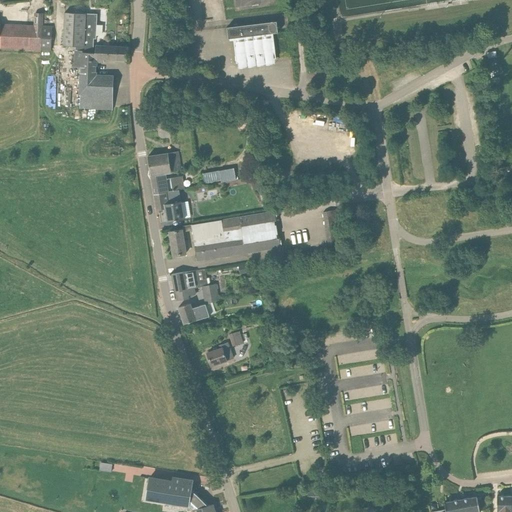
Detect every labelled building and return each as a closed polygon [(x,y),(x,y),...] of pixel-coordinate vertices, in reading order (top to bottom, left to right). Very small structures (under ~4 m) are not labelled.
[(75,46),(75,50),(92,51),(93,38),(96,39),(97,14),(86,13),(65,12),(63,45),(75,46)] [(42,26),(42,24),(42,14),(35,13),(34,25),(0,23),(0,47),(40,50),(51,50),(52,26),(42,26)] [(278,33),(277,21),(227,27),(228,38),(234,38),(236,62),(255,60),(276,58),(273,33),(278,33)] [(127,48),(118,47),(96,45),(95,51),(95,57),(95,62),(96,62),(104,62),(104,58),(127,59),(127,48)] [(92,51),(75,50),(74,50),(73,66),(82,67),(81,94),(80,108),(112,109),(113,77),(95,76),(96,62),(95,62),(95,57),(95,51),(92,51)] [(165,172),(181,169),(178,152),(158,155),(148,157),(151,174),(165,172)] [(233,169),(203,173),(205,182),(221,180),(222,182),(235,180),(233,169)] [(166,179),(165,172),(151,174),(154,194),(166,192),(168,191),(184,189),(182,176),(166,179)] [(251,178),(252,187),(266,184),(264,175),(251,178)] [(178,220),(183,219),(180,201),(168,203),(166,192),(154,194),(157,210),(166,209),(168,222),(178,220)] [(328,250),(342,248),(336,210),(322,212),(328,250)] [(194,230),(193,231),(198,261),(280,248),(274,211),(193,224),(194,230)] [(183,232),(185,231),(184,226),(183,226),(183,230),(169,232),(173,255),(183,254),(186,253),(183,232)] [(238,266),(240,274),(242,274),(250,272),(248,264),(240,266),(238,266)] [(195,288),(200,287),(197,270),(181,272),(172,274),(175,292),(177,300),(187,298),(189,298),(189,295),(196,293),(195,288)] [(203,287),(205,299),(219,296),(216,284),(208,286),(203,287)] [(184,324),(209,316),(205,304),(193,308),(191,303),(179,307),(184,324)] [(233,346),(243,343),(247,342),(243,330),(229,334),(233,346)] [(233,358),(228,342),(218,346),(219,348),(206,352),(211,366),(227,361),(227,360),(233,358)] [(112,464),(100,463),(99,470),(111,472),(112,464)] [(148,479),(146,500),(188,505),(192,510),(192,511),(214,511),(212,504),(208,505),(191,486),(191,480),(172,478),(171,482),(148,479)] [(328,498),(328,500),(331,500),(331,489),(307,489),(307,498),(328,498)] [(445,511),(476,511),(480,511),(485,510),(484,500),(478,501),(477,496),(444,502),(445,509),(445,511)] [(506,506),(506,496),(497,496),(497,506),(506,506)]
